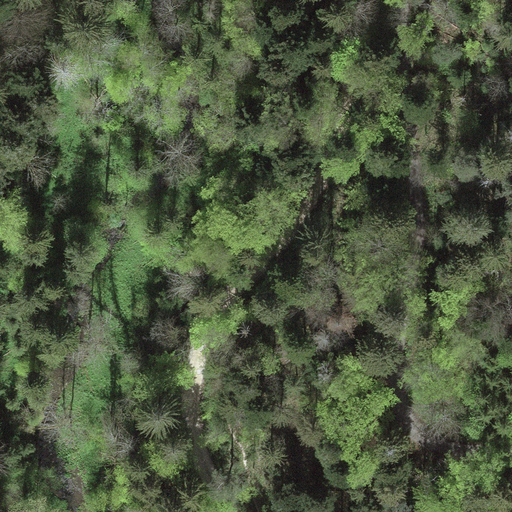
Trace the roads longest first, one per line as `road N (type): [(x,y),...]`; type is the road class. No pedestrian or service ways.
road 1 (track): [(231,511),(194,441),(198,356),(223,306),(290,230),(332,158),(365,0)]
road 2 (track): [(419,209),(395,366),(400,402),(439,442),(511,456)]
road 3 (track): [(403,0),(401,75),(419,209)]
